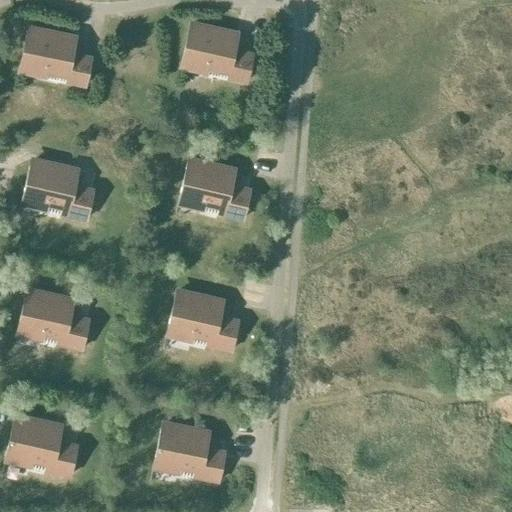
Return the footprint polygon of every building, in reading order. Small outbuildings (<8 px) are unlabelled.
[(180,63),(179,68),(203,74),(244,83),(249,59),(231,55),(232,48),(235,37),(236,34),(235,33),(203,26),(203,29),(189,26),(180,63)] [(19,67),(18,72),(42,78),(82,86),(88,62),(69,58),(70,52),(73,39),(74,37),(73,37),(41,30),(41,34),(27,30),(25,40),(19,67)] [(21,199),(19,205),(44,211),(84,220),(90,196),(77,193),(79,187),(81,177),(75,175),(76,170),(44,163),(43,166),(29,162),(21,199)] [(178,198),(176,205),(201,210),(241,220),(247,196),(234,193),(236,186),(238,177),(232,175),(233,173),(233,170),(201,162),(201,165),(186,162),(178,198)] [(16,329),(15,335),(39,341),(80,350),(85,325),(73,323),(74,316),(76,307),(70,305),(72,300),(40,293),(39,296),(25,292),(16,329)] [(166,330),(165,336),(189,342),(229,351),(235,327),(222,324),(224,317),(226,308),(220,306),(221,304),(221,301),(189,294),(189,297),(174,293),(166,330)] [(68,476),(73,451),(61,449),(65,433),(59,431),(60,426),(28,419),(27,422),(13,419),(5,455),(29,460),(28,467),(68,476)] [(206,438),(207,432),(175,426),(174,429),(160,426),(153,462),(177,467),(176,474),(216,482),(221,458),(209,455),(212,439),(206,438)]
